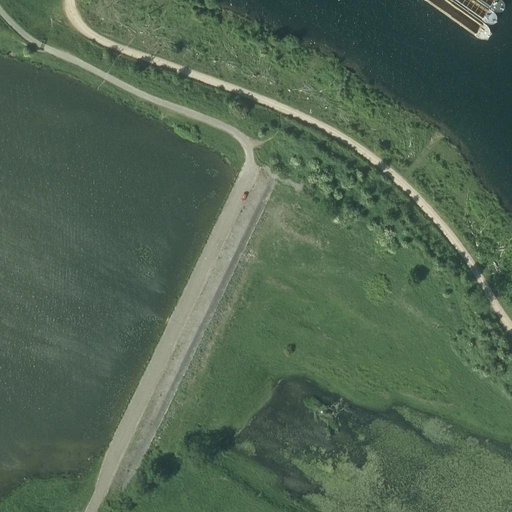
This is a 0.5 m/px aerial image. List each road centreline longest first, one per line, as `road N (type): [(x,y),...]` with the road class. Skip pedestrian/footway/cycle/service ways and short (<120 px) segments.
road 1 (unclassified): [(92,511),(246,199),(250,161),(233,135),(44,46),(0,7)]
road 2 (track): [(71,0),(74,17),(96,38),(276,106),(367,157),(447,236),(511,338)]
